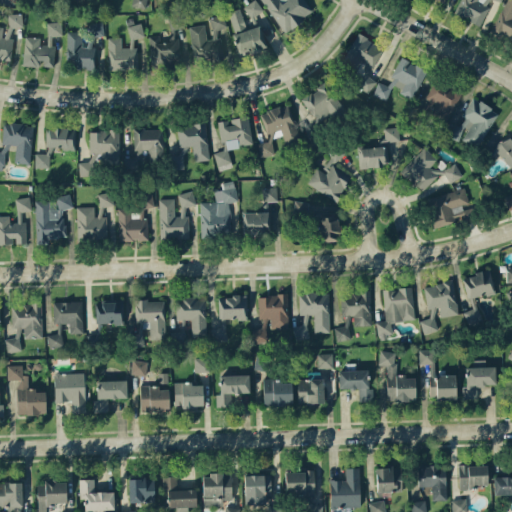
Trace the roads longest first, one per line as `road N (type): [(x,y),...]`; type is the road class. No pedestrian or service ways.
road 1 (residential): [(0,272),(374,259),(511,233)]
road 2 (residential): [(0,445),(511,426)]
road 3 (residential): [(360,0),(304,62),(253,83),(113,98),(0,88)]
road 4 (residential): [(373,0),(511,76)]
